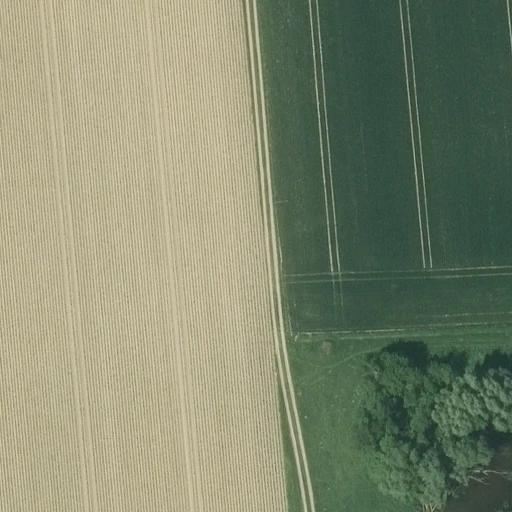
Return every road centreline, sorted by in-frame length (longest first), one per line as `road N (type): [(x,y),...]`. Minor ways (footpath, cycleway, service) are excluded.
road 1 (track): [(248,0),(277,342)]
road 2 (track): [(511,336),(277,342)]
road 3 (track): [(277,342),(305,511)]
